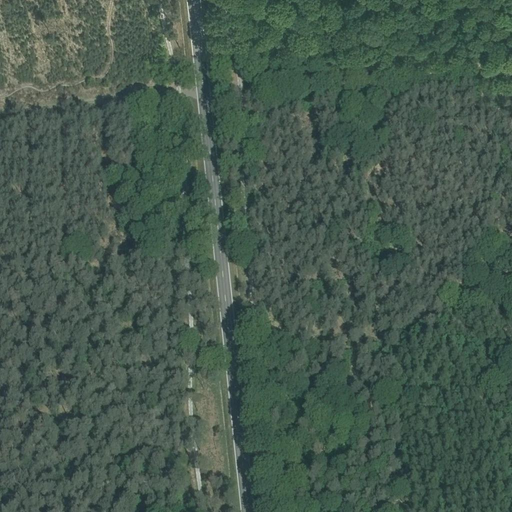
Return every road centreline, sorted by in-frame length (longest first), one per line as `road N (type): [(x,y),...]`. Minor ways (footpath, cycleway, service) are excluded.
road 1 (primary): [(248,511),(193,0)]
road 2 (track): [(511,59),(0,111)]
